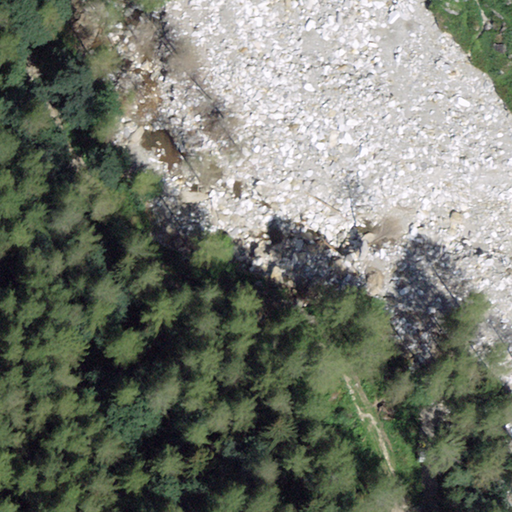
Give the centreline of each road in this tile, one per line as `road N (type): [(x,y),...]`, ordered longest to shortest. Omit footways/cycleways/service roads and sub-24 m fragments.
road 1 (track): [(0,0),(69,159),(151,268),(181,284),(304,315),(355,388),(400,511)]
road 2 (track): [(411,0),(468,99),(482,157),(478,183),(428,281),(432,511)]
